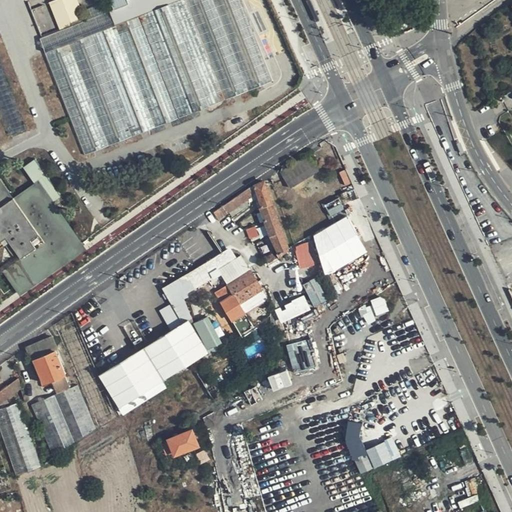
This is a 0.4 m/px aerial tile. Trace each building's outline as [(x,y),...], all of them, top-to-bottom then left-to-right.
[(242,0),(145,0),(108,14),(39,39),(82,151),(84,155),(272,83),(242,0)] [(50,0),(59,26),(88,16),(82,0),(50,0)] [(103,0),(108,14),(145,0),(103,0)] [(0,57),(0,114),(7,136),(25,130),(0,57)] [(319,168),(309,151),(279,170),(290,186),(319,168)] [(264,182),(244,192),(212,213),(216,219),(246,199),(258,193),(263,206),(261,206),(265,216),(267,222),(272,236),(280,252),(288,248),(264,182)] [(8,200),(4,195),(0,188),(0,241),(4,238),(34,279),(79,247),(35,186),(13,201),(11,197),(8,200)] [(350,215),(311,233),(329,273),(339,268),(341,272),(370,258),(350,215)] [(302,250),(298,250),(296,251),(297,259),(303,258),(306,258),(305,250),(302,250)] [(240,257),(217,271),(239,305),(262,291),(249,270),(240,257)] [(100,369),(121,412),(167,389),(166,375),(223,347),(222,339),(210,314),(198,320),(184,321),(194,316),(190,307),(188,291),(199,290),(213,283),(212,259),(163,283),(161,283),(162,293),(166,293),(171,303),(161,308),(170,328),(171,334),(100,369)] [(305,293),(275,308),(283,323),(313,307),(305,293)] [(360,305),(365,320),(391,311),(385,296),(360,305)] [(287,334),(289,341),(312,337),(311,330),(287,334)] [(52,334),(26,346),(32,360),(35,360),(35,359),(56,350),(58,349),(52,334)] [(310,339),(288,342),(293,371),(313,368),(309,345),(311,345),(310,339)] [(65,374),(56,350),(35,359),(35,360),(45,383),(65,374)] [(11,397),(22,390),(18,379),(0,391),(0,396),(6,391),(11,397)] [(97,422),(80,379),(32,399),(54,449),(97,422)] [(0,396),(0,404),(0,405),(11,397),(6,391),(0,396)] [(42,466),(17,404),(0,410),(0,433),(17,477),(42,466)] [(361,472),(386,463),(380,447),(369,451),(357,419),(343,425),(361,472)] [(198,444),(192,427),(189,429),(188,426),(182,428),(183,431),(168,437),(169,439),(169,440),(162,443),(166,453),(173,450),(175,454),(198,444)] [(454,441),(464,436),(462,431),(452,436),(454,441)] [(0,494),(13,491),(0,449),(0,494)] [(196,453),(200,461),(209,457),(205,449),(196,453)]
